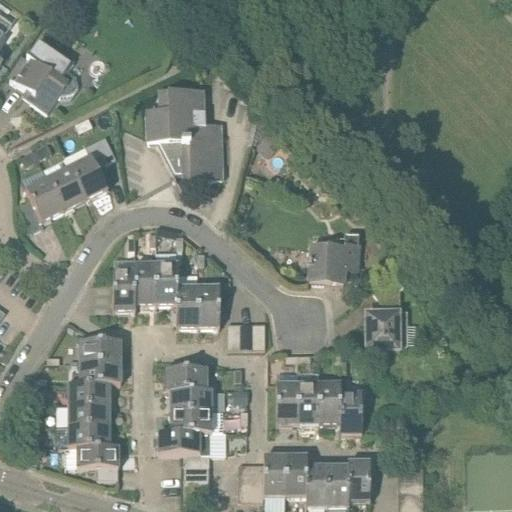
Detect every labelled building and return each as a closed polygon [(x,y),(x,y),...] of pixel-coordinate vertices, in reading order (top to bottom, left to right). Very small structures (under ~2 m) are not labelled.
[(176,15),(168,12),(164,23),(171,26),(176,15)] [(29,106),(47,119),(56,104),(58,105),(70,103),(78,92),(76,79),(68,74),(73,66),(50,50),(38,69),(31,64),(14,89),(32,102),(29,106)] [(158,100),(159,119),(146,120),(147,149),(158,149),(174,179),(182,179),(182,186),(221,185),(219,132),(202,132),(201,99),(158,100)] [(87,123),(74,129),(78,138),(92,132),(87,123)] [(274,146),(278,142),(270,134),(271,129),(255,124),(247,152),(253,153),(265,164),(279,150),(274,146)] [(115,165),(104,143),(83,153),(89,163),(68,174),(84,207),(85,207),(105,197),(106,198),(107,197),(96,174),(115,165)] [(46,150),(33,156),(37,165),(51,158),(46,150)] [(37,165),(33,156),(20,163),(24,172),(37,165)] [(46,184),(63,218),(64,218),(63,217),(84,207),(84,208),(85,208),(85,207),(84,207),(68,174),(46,184)] [(276,182),(271,188),(283,197),(288,191),(276,182)] [(41,229),(42,229),(42,228),(62,218),(62,219),(63,218),(46,184),(24,195),(30,207),(17,213),(30,239),(43,233),(41,229)] [(310,253),(308,288),(342,290),(343,277),(355,277),(357,240),(343,239),(342,255),(310,253)] [(155,312),(155,269),(134,269),(134,277),(134,311),(154,311),(154,312),(155,312)] [(175,311),(175,312),(176,312),(176,294),(176,269),(155,269),(155,312),(155,311),(175,311)] [(112,276),(112,289),(112,318),(113,318),(113,317),(133,317),(133,318),(134,318),(134,311),(134,277),(113,277),(113,276),(112,276)] [(392,279),(386,284),(370,297),(371,298),(371,297),(381,309),(382,310),(382,318),(365,319),(365,356),(400,356),(400,351),(406,351),(406,317),(399,317),(398,296),(402,294),(392,279)] [(218,335),(218,317),(218,293),(217,293),(196,294),(197,335),(197,334),(217,334),(217,335),(218,335)] [(197,335),(196,294),(176,294),(176,312),(175,312),(175,335),(176,335),(176,334),(196,334),(196,335),(197,335)] [(226,355),(239,355),(239,330),(226,330),(226,355)] [(252,330),(239,330),(239,355),(252,355),(252,330)] [(252,355),(264,355),(264,330),(252,330),(252,355)] [(120,348),(120,347),(78,347),(78,349),(79,349),(79,369),(120,369),(120,368),(119,368),(119,348),(120,348)] [(120,369),(79,369),(79,390),(108,389),(108,390),(120,390),(120,389),(119,389),(119,369),(120,369)] [(205,396),(205,376),(206,376),(206,375),(164,375),(164,376),(165,376),(165,396),(164,396),(164,397),(169,397),(169,396),(205,396)] [(108,389),(79,390),(67,390),(67,411),(109,411),(109,410),(108,410),(108,390),(108,389)] [(277,431),(297,431),(296,390),(277,390),(275,390),(276,432),(277,432),(277,431)] [(318,390),(296,390),(297,431),(318,430),(318,390)] [(338,430),(338,431),(339,431),(339,399),(339,390),(318,390),(318,430),(318,431),(319,431),(319,430),(338,430)] [(169,396),(169,397),(170,417),(211,417),(211,396),(205,396),(169,396)] [(234,396),(234,409),(246,409),(246,396),(241,396),(234,396)] [(339,431),(338,431),(338,441),(339,441),(339,440),(359,440),(359,441),(361,441),(361,399),(339,399),(339,431)] [(109,411),(67,411),(67,432),(109,432),(109,431),(108,431),(108,411),(109,411)] [(170,417),(170,438),(198,439),(211,439),(211,417),(170,417)] [(371,425),(361,425),(361,439),(371,439),(371,425)] [(109,432),(67,432),(67,453),(76,453),(108,453),(108,452),(108,432),(109,432)] [(170,438),(157,438),(157,460),(183,460),(182,473),(209,472),(209,460),(198,460),(198,439),(170,438)] [(108,453),(76,453),(76,475),(118,474),(118,473),(117,473),(117,453),(118,453),(118,452),(108,452),(108,453)] [(284,462),(262,462),(262,470),(262,482),(263,482),(263,495),(237,495),(237,508),(262,508),(262,503),(284,504),(284,462)] [(284,504),(305,504),(305,473),(306,473),(306,462),(305,462),(305,463),(285,463),(285,462),(284,462),(284,504)] [(347,508),(368,508),(368,509),(369,509),(369,467),(368,467),(368,468),(348,468),(348,467),(347,467),(347,473),(347,508)] [(262,470),(236,470),(236,482),(237,482),(262,482),(262,470)] [(305,473),(305,504),(305,511),(326,511),(326,472),(326,473),(306,473),(305,473)] [(326,472),(326,511),(347,511),(347,508),(347,473),(327,473),(327,472),(326,472)] [(209,473),(181,473),(181,485),(209,485),(209,473)] [(422,473),(397,473),(397,486),(422,486),(422,473)] [(262,482),(237,482),(236,495),(237,495),(263,495),(263,482),(262,482)] [(209,485),(181,485),(181,497),(208,497),(209,485)] [(397,486),(397,498),(422,498),(422,486),(397,486)] [(209,497),(208,497),(181,497),(181,510),(208,510),(209,497)] [(423,510),(422,498),(397,498),(397,511),(422,510),(423,510)]
